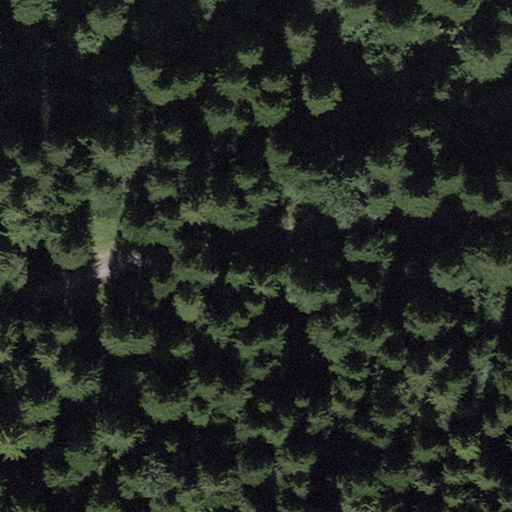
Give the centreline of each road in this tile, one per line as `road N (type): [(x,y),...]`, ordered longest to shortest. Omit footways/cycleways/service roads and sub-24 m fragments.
road 1 (track): [(0,312),(147,252),(311,218),(511,212)]
road 2 (track): [(511,135),(405,87),(326,36),(295,0)]
